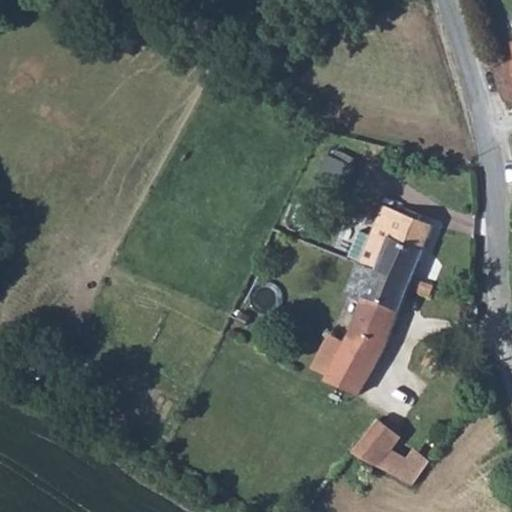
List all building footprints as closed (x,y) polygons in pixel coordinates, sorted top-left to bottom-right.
[(511,77),(509,64),(489,71),(501,113),(508,111),(506,103),(511,101),(511,77)] [(344,150),(323,179),(341,193),(363,163),(344,150)] [(321,184),(297,174),(282,205),(308,215),(321,184)] [(426,230),(377,211),(364,242),(353,268),(400,289),(426,230)] [(352,239),(342,263),(353,268),(364,242),(352,239)] [(400,289),(353,268),(339,299),(358,308),(386,319),(400,289)] [(349,328),(331,318),(328,324),(319,340),(338,348),(322,381),(314,398),(342,413),(391,322),(386,319),(358,308),(349,328)] [(425,348),(415,364),(423,370),(435,354),(425,348)] [(322,381),(303,368),(296,381),(298,383),(288,405),(306,409),(314,398),(322,381)] [(373,429),(352,452),(370,469),(390,444),(373,429)]
